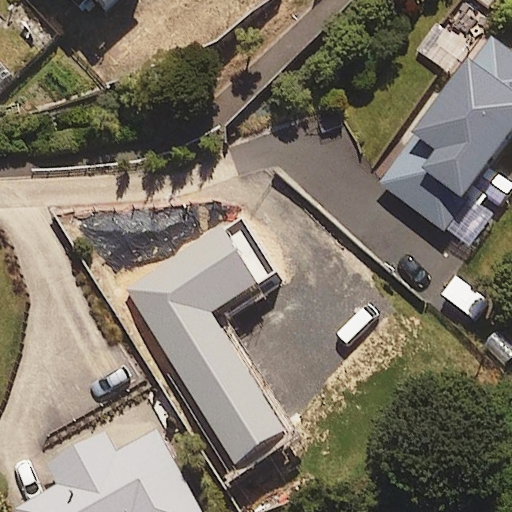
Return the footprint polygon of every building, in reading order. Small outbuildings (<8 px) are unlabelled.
[(61,0),(88,27),(115,0),(61,0)] [(495,0),(464,0),(484,15),(495,0)] [(490,225),(465,205),(474,193),(503,215),(511,203),(511,187),(491,171),(511,143),(511,51),(495,38),(380,186),(468,253),(490,225)] [(0,89),(14,75),(0,60),(0,89)] [(198,511),(143,403),(33,459),(50,494),(15,511),(198,511)]
